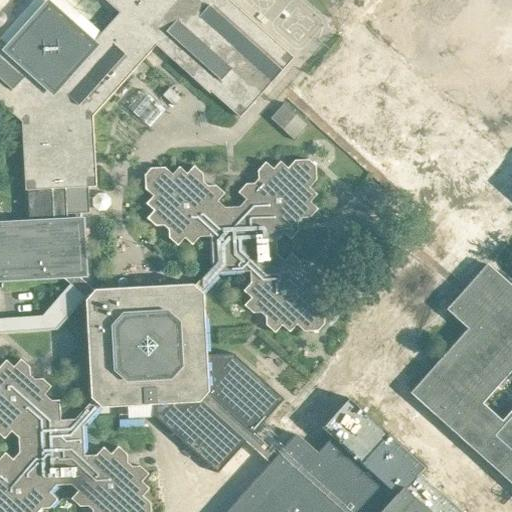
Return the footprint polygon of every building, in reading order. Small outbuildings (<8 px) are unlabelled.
[(0,0),(0,101),(23,122),(27,190),(29,190),(30,220),(33,265),(82,262),(80,223),(68,224),(68,214),(90,213),(88,187),(97,187),(96,166),(95,150),(93,116),(144,60),(156,46),(171,59),(210,94),(212,92),(240,118),(294,57),(230,0),(0,0)] [(511,0),(382,0),(363,21),(511,155),(511,0)] [(143,91),(128,107),(150,127),(165,111),(143,91)] [(151,511),(151,503),(144,496),(151,488),(143,482),(150,474),(141,466),(133,466),(128,462),(128,454),(119,446),(112,454),(104,447),(97,455),(86,456),(84,426),(102,407),(103,408),(153,405),(157,405),(158,418),(219,473),(247,442),(254,433),(264,422),(267,418),(285,399),(230,350),(227,350),(208,351),(205,294),(203,293),(221,273),(251,271),(251,283),(244,291),(252,298),(245,306),(253,314),(254,314),(262,313),(266,317),(267,325),(267,326),(275,333),(282,325),(290,332),(297,325),(304,331),(305,332),(319,331),(319,330),(325,324),(324,309),(317,302),(323,295),(316,288),(323,280),(314,272),(306,273),(301,269),(301,261),(292,253),(285,260),(278,254),(277,239),(283,232),(291,239),(299,231),(299,222),(303,218),(311,217),(319,209),(311,202),(318,194),(310,187),(317,179),(317,169),(316,166),(309,159),(307,159),(296,160),(289,168),(281,161),(274,169),(266,162),(258,171),(258,179),(254,184),(246,184),(239,193),(246,200),(240,207),(225,208),(218,201),(225,194),(216,186),(208,186),(204,182),(203,174),(194,166),(187,174),(180,167),(173,175),(165,168),(152,169),(151,169),(145,175),(145,176),(146,189),(153,196),(147,204),(154,211),(147,219),(156,227),(164,226),(169,230),(169,238),(178,246),(185,238),(193,245),(200,237),(212,237),(213,266),(195,286),(194,285),(181,285),(96,290),(95,291),(76,273),(83,273),(82,262),(33,265),(33,275),(59,274),(71,284),(44,316),(0,318),(0,334),(58,330),(86,298),(88,299),(87,301),(92,398),(94,400),(76,420),(46,421),(46,409),(53,401),(45,394),(52,387),(43,379),(35,379),(31,375),(30,367),(21,359),(15,367),(7,360),(0,368),(0,367),(0,434),(5,439),(12,431),(19,438),(20,452),(14,460),(6,453),(0,459),(0,511),(39,511),(42,509),(51,509),(51,508),(58,500),(51,493),(57,486),(72,485),(79,491),(72,499),(80,506),(81,507),(89,506),(94,510),(93,511),(151,511)] [(33,265),(30,218),(0,220),(0,276),(33,275),(33,265)] [(511,511),(511,285),(495,271),(488,264),(447,309),(469,329),(438,364),(429,373),(411,392),(426,406),(511,482),(511,511),(462,511),(420,474),(426,467),(349,398),(322,428),(333,438),(319,454),(297,435),(289,444),(279,455),(254,433),(247,442),(271,464),(267,469),(227,511),(511,511)]
